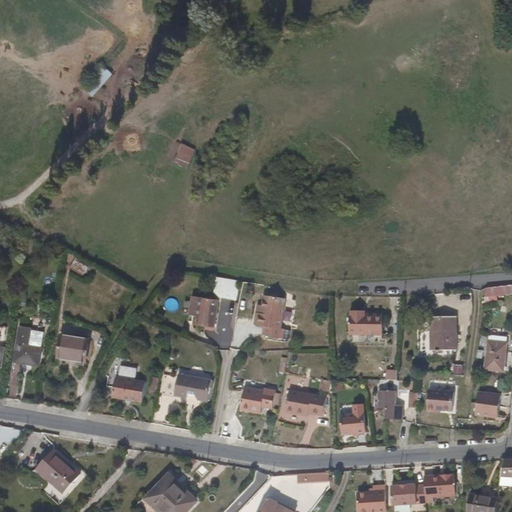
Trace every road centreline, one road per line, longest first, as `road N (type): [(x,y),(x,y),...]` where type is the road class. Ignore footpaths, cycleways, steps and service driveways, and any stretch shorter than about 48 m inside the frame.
road 1 (residential): [(0,412),(293,462),(511,448)]
road 2 (track): [(74,425),(177,263),(348,291)]
road 3 (residential): [(511,279),(348,291)]
